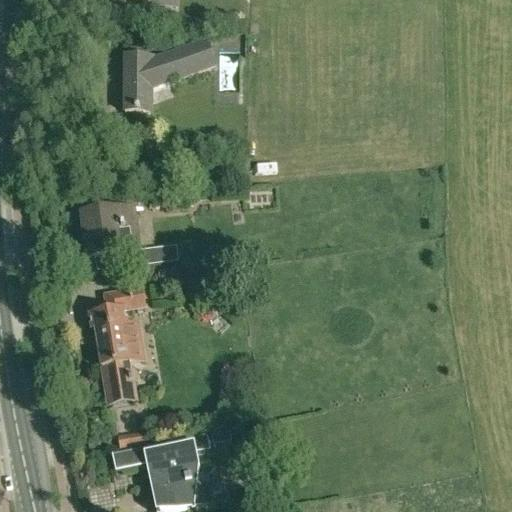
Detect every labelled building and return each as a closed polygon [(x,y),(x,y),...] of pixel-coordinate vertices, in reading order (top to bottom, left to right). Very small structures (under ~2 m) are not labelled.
[(207,43),(159,60),(154,62),(154,60),(125,60),(125,115),(153,115),(153,99),(151,98),(151,92),(216,68),(207,43)] [(202,194),(192,196),(193,205),(204,203),(202,194)] [(113,258),(114,271),(179,263),(177,249),(142,253),(137,211),(84,217),(90,261),(113,258)] [(109,314),(92,317),(94,333),(97,333),(109,400),(136,395),(131,366),(146,363),(144,348),(140,330),(139,324),(128,326),(126,313),(147,309),(144,292),(143,292),(141,280),(124,283),(126,295),(106,298),(109,314)] [(126,451),(157,446),(155,430),(123,435),(126,451)] [(211,438),(213,448),(232,444),(230,434),(211,438)] [(201,470),(198,457),(211,454),(207,437),(151,450),(116,457),(120,476),(149,470),(151,480),(146,481),(147,482),(151,481),(153,488),(134,492),(134,494),(153,490),(157,511),(184,511),(196,509),(201,470)]
